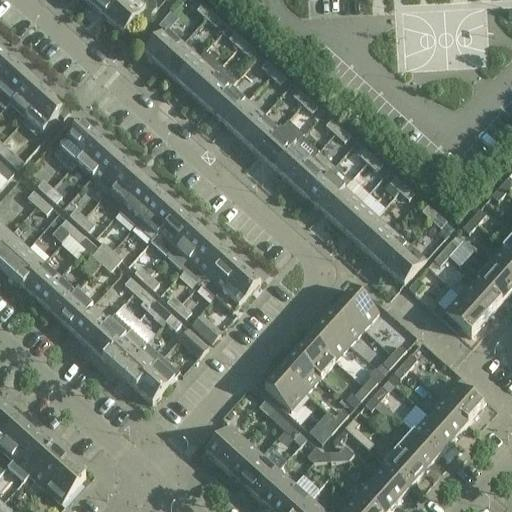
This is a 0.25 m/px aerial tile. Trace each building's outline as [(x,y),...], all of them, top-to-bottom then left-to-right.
[(81,0),(90,8),(97,0),(81,0)] [(106,23),(126,0),(97,0),(90,8),(106,23)] [(151,18),(157,12),(156,6),(148,0),(126,0),(106,23),(123,38),(145,13),(151,18)] [(215,30),(221,23),(203,6),(197,13),(215,30)] [(144,56),(161,71),(183,47),(166,32),(144,56)] [(238,50),(244,43),(235,35),(229,42),(238,50)] [(247,59),(253,52),(244,43),(238,50),(247,59)] [(183,47),(161,71),(177,86),(199,61),(183,47)] [(0,53),(0,84),(15,68),(0,53)] [(193,100),(221,69),(205,55),(199,61),(177,86),(193,100)] [(270,79),(276,72),(267,64),(261,71),(270,79)] [(0,108),(4,112),(32,82),(15,68),(0,84),(0,108)] [(209,115),(231,90),(237,84),(221,69),(193,100),(209,115)] [(280,88),(286,81),(276,72),(270,79),(280,88)] [(32,82),(9,107),(26,121),(48,97),(32,82)] [(231,90),(209,115),(225,129),(247,105),(231,90)] [(302,108),(308,101),(299,93),(293,100),(302,108)] [(48,97),(26,121),(42,136),(64,112),(48,97)] [(312,116),(318,110),(308,101),(302,108),(312,116)] [(247,105),(225,129),(241,144),(263,119),(247,105)] [(263,119),(241,144),(257,158),(280,134),(263,119)] [(335,137),(341,130),(331,122),(325,128),(335,137)] [(71,171),(76,166),(98,142),(81,127),(54,156),(71,171)] [(344,145),(350,139),(341,130),(335,137),(344,145)] [(280,134),(257,158),(274,173),(296,148),(280,134)] [(98,142),(76,166),(92,181),(114,156),(98,142)] [(2,147),(0,149),(0,157),(5,162),(11,156),(2,147)] [(296,148),(274,173),(290,187),(312,162),(296,148)] [(367,166),(373,159),(363,151),(357,157),(367,166)] [(114,156),(92,181),(108,195),(130,171),(114,156)] [(306,202),(334,170),(318,156),(312,162),(290,187),(306,202)] [(376,174),(382,168),(373,159),(367,166),(376,174)] [(0,177),(8,185),(14,178),(0,165),(0,177)] [(322,216),(344,191),(350,185),(334,170),(306,202),(322,216)] [(130,171),(108,195),(124,210),(146,185),(130,171)] [(511,188),(511,182),(509,179),(499,190),(506,195),(511,188)] [(408,203),(414,196),(395,180),(389,186),(408,203)] [(46,199),(52,193),(43,185),(37,191),(46,199)] [(136,230),(163,200),(146,185),(124,210),(119,215),(136,230)] [(506,195),(499,190),(492,198),(498,204),(506,195)] [(344,191),(322,216),(338,231),(360,206),(344,191)] [(46,199),(56,208),(62,201),(52,193),(46,199)] [(36,210),(42,204),(33,196),(27,202),(36,210)] [(152,244),(179,214),(163,200),(136,230),(152,244)] [(46,219),(52,212),(42,204),(36,210),(46,219)] [(360,206),(338,231),(354,245),(376,220),(360,206)] [(440,232),(446,225),(427,208),(422,215),(440,232)] [(79,228),(85,221),(75,213),(69,220),(79,228)] [(485,218),(479,213),(470,222),(477,228),(485,218)] [(166,260),(195,229),(179,214),(152,244),(150,246),(166,260)] [(376,220),(354,245),(370,260),(393,235),(376,220)] [(79,228),(88,237),(94,230),(85,221),(79,228)] [(477,228),(470,222),(462,232),(468,237),(477,228)] [(69,239),(75,233),(65,224),(60,231),(69,239)] [(0,250),(12,238),(0,227),(0,250)] [(183,275),(211,243),(195,229),(166,260),(183,275)] [(78,248),(84,241),(75,233),(69,239),(78,248)] [(393,235),(370,260),(387,274),(409,249),(393,235)] [(12,238),(0,250),(0,271),(6,277),(28,252),(12,238)] [(511,240),(503,251),(511,259),(511,240)] [(200,288),(227,258),(211,243),(183,275),(199,289),(200,288)] [(456,250),(450,245),(441,254),(448,260),(456,250)] [(103,246),(98,253),(97,253),(107,262),(113,255),(103,246)] [(409,249),(387,274),(403,289),(425,264),(409,249)] [(511,259),(503,251),(488,267),(511,288),(511,259)] [(28,252),(6,277),(22,291),(44,267),(28,252)] [(448,260),(441,254),(433,264),(439,269),(448,260)] [(107,262),(116,270),(123,263),(113,255),(107,262)] [(216,303),(243,272),(227,258),(200,288),(216,303)] [(111,276),(116,270),(107,262),(101,268),(111,276)] [(44,267),(22,291),(38,306),(60,281),(44,267)] [(511,294),(511,288),(488,267),(474,283),(500,307),(511,294)] [(140,271),(135,278),(144,286),(149,279),(140,271)] [(243,272),(216,303),(233,318),(260,287),(243,272)] [(149,279),(144,286),(153,295),(159,288),(149,279)] [(60,281),(38,306),(54,321),(76,296),(60,281)] [(134,297),(140,290),(131,282),(125,289),(134,297)] [(423,288),(417,282),(408,292),(414,297),(423,288)] [(500,307),(474,283),(459,300),(486,324),(500,307)] [(144,306),(149,299),(140,290),(134,297),(144,306)] [(352,293),(337,310),(364,334),(379,317),(352,293)] [(76,296),(54,321),(70,335),(92,310),(76,296)] [(173,300),(167,307),(176,315),(182,308),(173,300)] [(486,324),(459,300),(444,316),(471,340),(486,324)] [(182,308),(176,315),(186,323),(192,317),(182,308)] [(92,310),(70,335),(86,350),(109,325),(92,310)] [(364,334),(337,310),(322,326),(349,350),(364,334)] [(166,326),(172,319),(163,311),(157,318),(166,326)] [(103,364),(130,333),(114,319),(109,325),(86,350),(103,364)] [(176,334),(182,328),(172,319),(166,326),(176,334)] [(197,323),(191,329),(212,347),(218,341),(197,323)] [(349,350),(322,326),(308,342),(335,366),(349,350)] [(119,379),(146,348),(130,333),(103,364),(119,379)] [(335,366),(308,342),(293,358),(320,382),(335,366)] [(209,352),(199,344),(193,350),(203,359),(209,352)] [(146,348),(119,379),(135,393),(163,362),(146,348)] [(398,365),(406,355),(400,349),(392,359),(398,365)] [(320,382),(293,358),(279,374),(306,398),(320,382)] [(398,365),(392,359),(383,368),(389,374),(398,365)] [(417,365),(411,359),(402,369),(409,374),(417,365)] [(163,362),(135,393),(152,408),(179,377),(163,362)] [(409,374),(402,369),(394,378),(400,384),(409,374)] [(306,398),(279,374),(264,391),(291,415),(306,398)] [(369,397),(378,387),(371,382),(363,391),(369,397)] [(456,387),(441,403),(468,428),(483,411),(456,387)] [(369,397),(363,391),(354,401),(360,406),(369,397)] [(373,401),(380,407),(388,397),(382,391),(373,401)] [(373,401),(365,410),(371,416),(380,407),(373,401)] [(468,428),(441,403),(427,420),(454,444),(468,428)] [(274,414),(264,405),(259,412),(268,420),(274,414)] [(4,409),(0,413),(0,445),(20,424),(4,409)] [(340,429),(349,419),(342,414),(333,423),(340,429)] [(284,435),(290,428),(280,420),(275,426),(284,435)] [(427,420),(412,436),(439,460),(454,444),(427,420)] [(340,429),(333,423),(325,433),(332,438),(340,429)] [(353,423),(344,433),(351,439),(359,429),(353,423)] [(20,424),(0,445),(0,454),(12,465),(36,438),(20,424)] [(294,443),(299,437),(290,428),(284,435),(294,443)] [(205,456),(222,471),(246,445),(229,430),(205,456)] [(351,439),(344,433),(335,443),(341,448),(343,446),(344,447),(351,439)] [(439,460),(412,436),(398,452),(425,476),(439,460)] [(23,485),(52,453),(36,438),(12,465),(7,471),(23,485)] [(246,445),(222,471),(238,486),(262,459),(246,445)] [(344,450),(338,457),(348,466),(354,459),(344,450)] [(316,452),(307,461),(313,467),(322,457),(316,452)] [(425,476),(398,452),(383,468),(410,492),(425,476)] [(52,453),(28,479),(44,494),(69,467),(52,453)] [(322,457),(313,467),(314,467),(331,466),(330,457),(322,458),(322,457)] [(330,457),(331,466),(348,466),(338,457),(330,457)] [(262,459),(238,486),(254,500),(278,474),(262,459)] [(69,467),(44,494),(61,509),(85,482),(69,467)] [(383,468),(369,484),(396,508),(410,492),(383,468)] [(278,474),(254,500),(267,511),(273,511),(294,488),(278,474)] [(392,511),(396,508),(369,484),(354,500),(367,511),(392,511)] [(294,488),(273,511),(302,511),(311,503),(294,488)] [(367,511),(354,500),(344,511),(367,511)] [(0,511),(9,511),(0,503),(0,511)] [(321,511),(311,503),(302,511),(321,511)]
